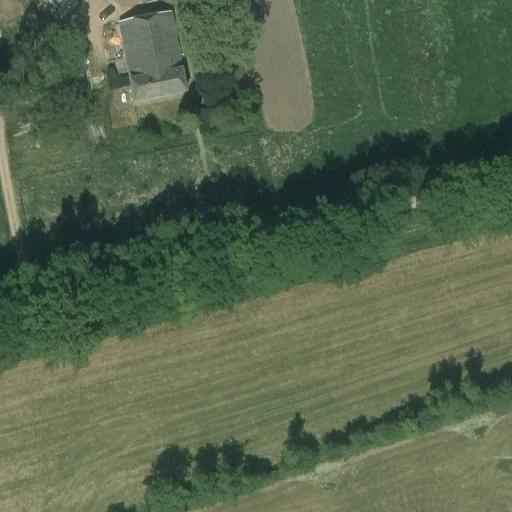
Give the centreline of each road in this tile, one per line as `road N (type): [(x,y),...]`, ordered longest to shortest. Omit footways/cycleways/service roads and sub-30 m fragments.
road 1 (track): [(0,321),(511,177)]
road 2 (track): [(0,136),(35,311)]
